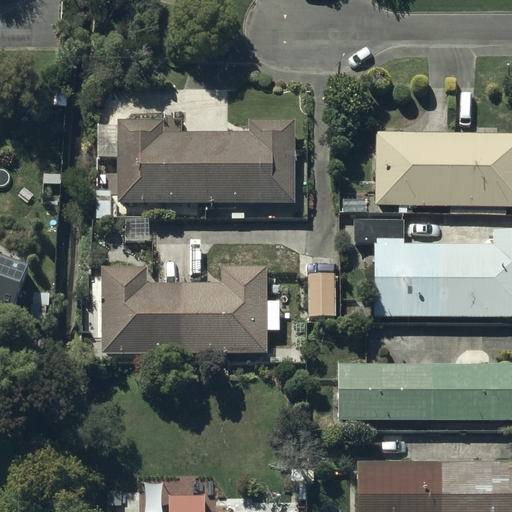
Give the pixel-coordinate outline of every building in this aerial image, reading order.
[(117,136),(98,136),(97,164),(117,164),(116,210),(295,211),(295,129),(250,129),(250,140),(164,140),(164,128),(117,129),(117,136)] [(511,141),(375,141),(373,214),(398,215),(398,218),(406,218),(406,213),(511,213),(511,141)] [(144,226),(125,226),(126,251),(136,251),(136,246),(149,246),(149,230),(144,230),(144,226)] [(375,253),(372,253),(372,325),(511,325),(511,240),(491,240),(491,253),(403,253),(403,228),(352,227),(353,250),(375,250),(375,253)] [(28,262),(0,251),(0,304),(12,308),(28,262)] [(337,257),(297,257),(297,280),(309,280),(309,283),(307,283),(307,324),(334,323),(334,281),(337,281),(337,257)] [(267,308),(267,275),(222,274),(222,292),(148,292),(148,275),(100,275),(101,363),(267,362),(267,338),(280,338),(280,308),(267,308)] [(341,366),(341,372),(336,372),(336,429),(511,429),(511,372),(376,373),(376,366),(341,366)] [(511,511),(511,471),(356,472),(355,511),(511,511)]
